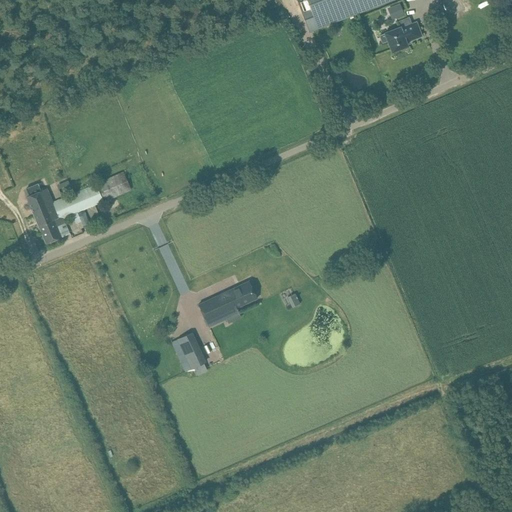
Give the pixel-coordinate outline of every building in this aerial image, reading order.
[(297,0),(309,32),(393,0),(297,0)] [(400,2),(386,6),(389,19),(403,15),(400,2)] [(398,22),(400,27),(395,29),(394,27),(387,30),(388,32),(385,33),(392,52),(407,46),(405,41),(408,40),(408,41),(421,36),(416,23),(412,24),(409,17),(398,22)] [(28,196),(26,197),(46,244),(61,237),(55,224),(61,221),(60,220),(130,190),(123,172),(53,202),(47,188),(41,191),(38,184),(25,189),(28,196)] [(78,214),(81,221),(78,223),(80,229),(90,225),(84,212),(78,214)] [(322,278),(312,283),(315,289),(325,285),(322,278)] [(257,299),(253,290),(249,281),(198,305),(209,327),(226,319),(239,313),(238,312),(237,308),(257,299)] [(286,309),(299,305),(294,293),(282,297),(286,309)] [(185,351),(195,374),(210,367),(199,345),(185,351)]
